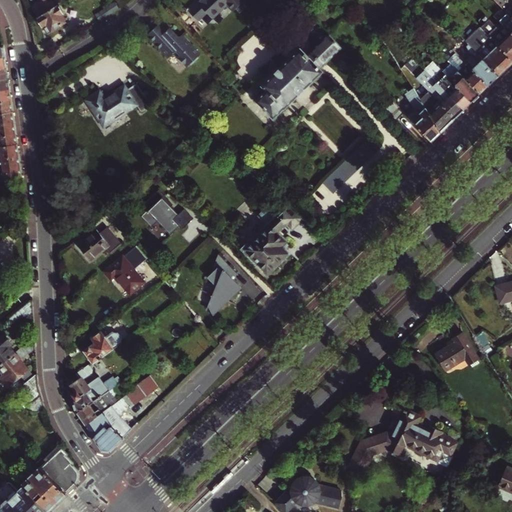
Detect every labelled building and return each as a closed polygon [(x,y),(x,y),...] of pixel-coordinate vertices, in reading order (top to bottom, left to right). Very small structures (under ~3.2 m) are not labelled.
[(40,17),(58,6),(54,0),(39,0),(40,1),(33,6),(40,17)] [(208,15),(212,19),(220,11),(221,12),(228,5),(234,12),(245,2),(243,0),(203,0),(203,1),(202,0),(198,0),(189,9),(187,10),(198,22),(206,15),(208,15)] [(511,16),(511,0),(495,0),(499,3),(511,16)] [(117,3),(109,8),(112,14),(121,8),(117,3)] [(511,19),(511,16),(499,3),(495,7),(509,22),(511,19)] [(65,11),(61,4),(58,6),(40,17),(39,20),(41,24),(44,25),(48,33),(66,22),(62,16),(64,14),(64,12),(65,11)] [(112,14),(109,8),(97,15),(101,21),(112,14)] [(491,38),(511,59),(511,33),(507,28),(503,24),(499,28),(490,19),(481,27),(486,33),(491,38)] [(161,25),(148,36),(169,59),(177,53),(180,57),(179,58),(188,68),(191,65),(192,66),(199,60),(198,59),(201,56),(184,36),(180,38),(171,29),(168,32),(161,25)] [(466,41),(469,44),(498,74),(511,60),(511,59),(491,38),(486,33),(481,27),(466,41)] [(328,34),(307,55),(300,47),(262,85),(267,90),(257,100),(273,118),(285,108),(323,71),(320,68),(341,47),(328,34)] [(465,60),(488,84),(498,74),(469,44),(468,45),(472,54),(465,60)] [(459,70),(462,73),(480,92),(488,84),(465,60),(453,49),(451,51),(454,55),(453,56),(454,58),(450,61),(459,70)] [(459,70),(454,65),(445,74),(450,79),(459,70)] [(0,79),(9,79),(8,68),(0,68),(0,79)] [(415,75),(436,97),(455,117),(463,109),(442,88),(425,70),(421,74),(418,71),(415,75)] [(456,85),(471,101),(480,92),(462,73),(459,70),(450,79),(456,85)] [(446,84),(442,88),(463,109),(471,101),(456,85),(450,79),(445,74),(442,71),(440,74),(443,77),(441,79),(446,84)] [(0,90),(11,89),(9,79),(0,79),(0,90)] [(140,86),(152,104),(157,100),(145,82),(140,86)] [(87,99),(105,126),(138,104),(143,111),(153,105),(152,104),(140,86),(138,83),(129,89),(126,85),(107,98),(101,90),(87,99)] [(0,102),(12,101),(11,89),(0,90),(0,102)] [(440,131),(420,100),(418,95),(413,89),(406,94),(417,110),(410,117),(432,139),(440,131)] [(420,100),(440,131),(455,117),(436,97),(430,91),(420,100)] [(405,112),(394,100),(385,109),(396,120),(405,112)] [(0,113),(14,112),(12,101),(0,102),(0,113)] [(0,156),(2,167),(3,179),(23,176),(14,112),(0,113),(0,156)] [(365,142),(360,147),(371,158),(375,153),(365,142)] [(360,147),(356,151),(366,162),(371,158),(360,147)] [(356,151),(351,155),(362,166),(366,162),(356,151)] [(351,155),(342,165),(352,175),(362,166),(351,155)] [(342,165),(332,174),(343,185),(352,175),(342,165)] [(332,174),(323,183),(333,194),(343,185),(332,174)] [(166,198),(159,190),(145,203),(150,208),(142,216),(152,225),(159,218),(166,225),(164,227),(171,234),(184,221),(178,215),(179,214),(164,200),(166,198)] [(269,225),(244,248),(247,252),(246,253),(252,260),(253,258),(268,273),(270,271),(271,272),(278,266),(276,264),(289,253),(285,249),(281,245),(286,241),(278,233),(287,224),(293,229),(304,218),(291,204),(279,215),(270,205),(259,215),(269,225)] [(184,209),(179,214),(178,215),(184,221),(179,226),(182,228),(193,218),(184,209)] [(99,233),(97,231),(79,245),(91,260),(106,248),(110,253),(120,244),(106,227),(99,233)] [(290,244),(286,241),(281,245),(285,249),(290,244)] [(147,258),(137,247),(125,257),(123,255),(104,272),(111,280),(116,276),(131,294),(144,283),(134,270),(147,258)] [(211,297),(207,306),(217,310),(224,303),(225,300),(227,301),(236,292),(234,291),(240,286),(235,282),(230,277),(235,272),(219,255),(217,257),(213,268),(215,269),(207,276),(216,285),(213,291),(212,291),(210,296),(211,297)] [(511,279),(494,284),(499,302),(511,298),(511,279)] [(33,298),(9,318),(12,322),(20,315),(34,314),(33,298)] [(476,354),(459,327),(450,333),(452,337),(432,349),(442,366),(462,354),(467,360),(468,359),(470,362),(476,358),(475,355),(476,354)] [(93,363),(122,342),(122,339),(118,333),(113,331),(105,337),(101,332),(92,338),(93,339),(91,341),(93,344),(84,351),(93,363)] [(0,365),(16,353),(9,345),(11,343),(11,340),(7,335),(4,335),(0,337),(0,365)] [(16,353),(0,365),(0,366),(6,373),(2,376),(16,392),(18,390),(25,384),(19,378),(23,375),(25,378),(31,374),(31,372),(21,360),(36,348),(35,337),(16,353)] [(114,377),(105,383),(106,386),(99,391),(92,382),(88,385),(84,380),(91,374),(92,370),(89,366),(76,375),(79,379),(72,383),(72,386),(76,392),(73,394),(75,398),(73,400),(77,412),(116,385),(118,383),(114,377)] [(18,390),(24,397),(38,385),(38,374),(25,384),(18,390)] [(113,404),(112,405),(120,415),(159,387),(151,375),(132,388),(133,389),(115,403),(113,404)] [(24,397),(30,405),(42,396),(38,385),(24,397)] [(103,412),(112,405),(113,404),(115,403),(112,399),(121,393),(116,385),(77,412),(86,425),(103,412)] [(42,396),(30,405),(28,406),(33,413),(46,411),(42,396)] [(388,446),(403,453),(405,449),(437,465),(442,454),(451,458),(459,442),(441,434),(443,431),(430,424),(428,429),(416,424),(420,415),(405,408),(395,429),(388,426),(361,435),(349,460),(366,468),(374,450),(388,446)] [(112,424),(103,412),(86,425),(103,450),(111,450),(133,429),(127,423),(124,426),(117,419),(112,424)] [(37,462),(40,466),(66,492),(79,480),(80,474),(78,470),(73,463),(74,462),(67,455),(68,453),(59,444),(49,454),(47,452),(37,462)] [(22,483),(24,484),(49,510),(66,492),(40,466),(22,483)] [(511,469),(506,466),(497,487),(511,493),(511,469)] [(296,480),(276,505),(282,511),(286,511),(295,502),(299,505),(306,505),(312,503),(338,509),(340,499),(339,492),(317,486),(309,480),(301,479),(296,480)] [(0,511),(45,511),(46,511),(49,510),(24,484),(19,490),(12,482),(8,482),(0,489),(0,511)]
